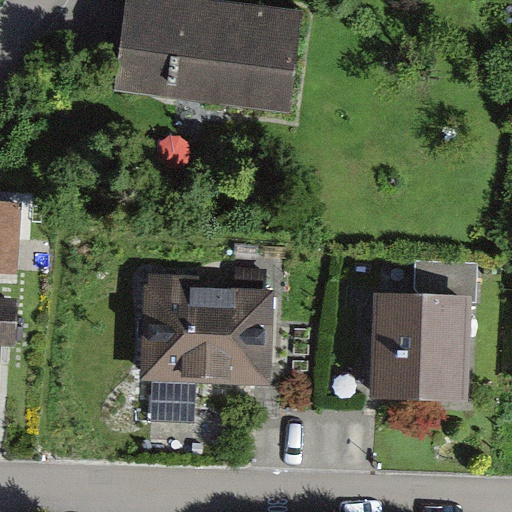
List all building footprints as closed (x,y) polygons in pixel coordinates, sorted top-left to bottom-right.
[(145,3),(134,95),(298,114),(309,21),(145,3)] [(27,204),(0,203),(0,269),(25,270),(27,204)] [(158,287),(152,380),(280,389),(287,296),(158,287)] [(0,295),(0,385),(30,386),(31,295),(0,295)] [(386,305),(386,411),(482,411),(482,305),(386,305)]
